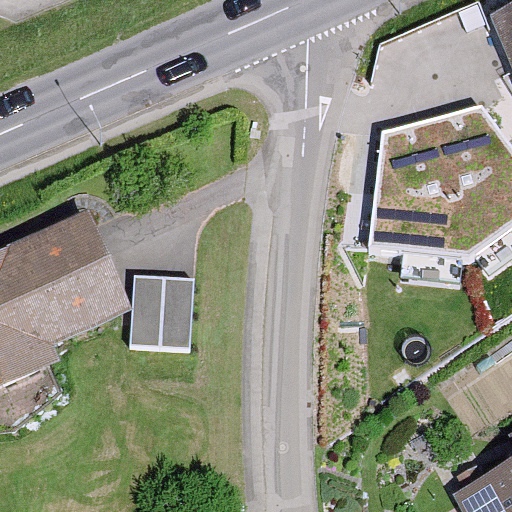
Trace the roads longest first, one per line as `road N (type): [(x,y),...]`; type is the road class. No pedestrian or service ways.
road 1 (residential): [(297,9),(280,410),(294,511)]
road 2 (secondary): [(297,9),(0,139)]
